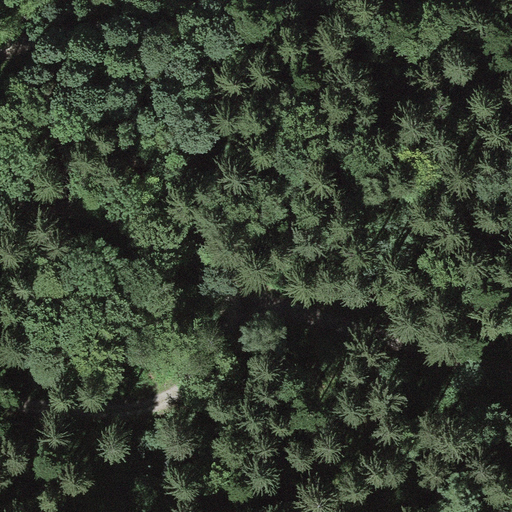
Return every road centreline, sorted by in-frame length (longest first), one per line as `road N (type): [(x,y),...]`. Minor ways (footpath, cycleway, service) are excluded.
road 1 (track): [(0,196),(139,223),(207,260),(242,300),(222,340),(176,394),(124,410),(0,404)]
road 2 (track): [(242,300),(511,371)]
road 3 (track): [(0,47),(220,0)]
